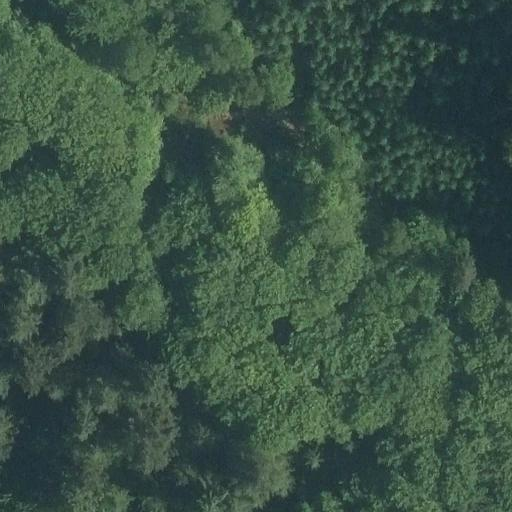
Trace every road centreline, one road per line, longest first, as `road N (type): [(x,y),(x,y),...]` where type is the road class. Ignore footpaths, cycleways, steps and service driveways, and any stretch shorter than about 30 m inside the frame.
road 1 (track): [(492,311),(158,0)]
road 2 (track): [(442,457),(459,386),(492,311)]
